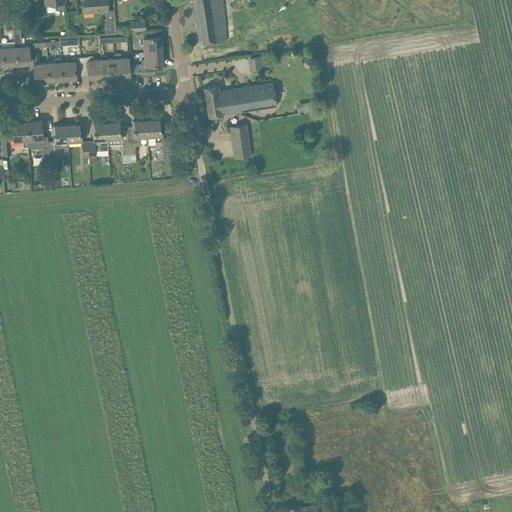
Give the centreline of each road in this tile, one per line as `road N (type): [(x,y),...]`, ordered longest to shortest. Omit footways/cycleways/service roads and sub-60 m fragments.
road 1 (residential): [(272,511),(187,93)]
road 2 (residential): [(187,93),(53,102),(0,86)]
